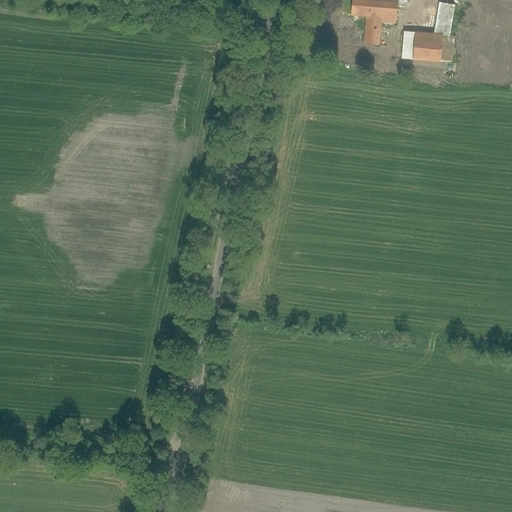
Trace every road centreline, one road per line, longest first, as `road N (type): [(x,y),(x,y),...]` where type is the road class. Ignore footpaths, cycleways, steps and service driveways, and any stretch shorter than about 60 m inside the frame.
road 1 (tertiary): [(170,511),(263,27)]
road 2 (residential): [(56,0),(263,27)]
